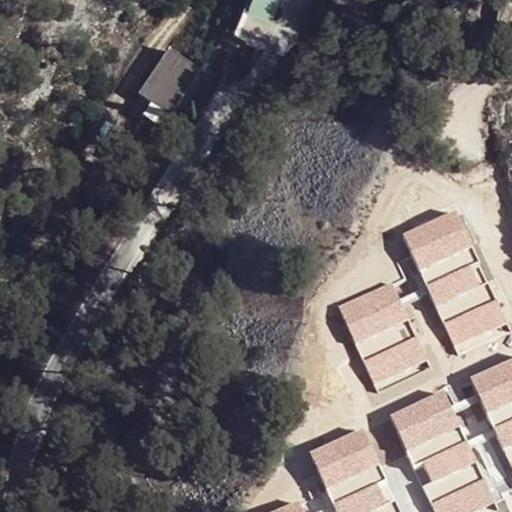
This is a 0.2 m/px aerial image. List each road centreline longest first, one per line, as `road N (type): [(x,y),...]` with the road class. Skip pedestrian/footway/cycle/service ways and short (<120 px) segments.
road 1 (unclassified): [(14,511),(29,444),(115,273),(198,144),(243,99)]
road 2 (track): [(105,145),(163,35),(194,0)]
